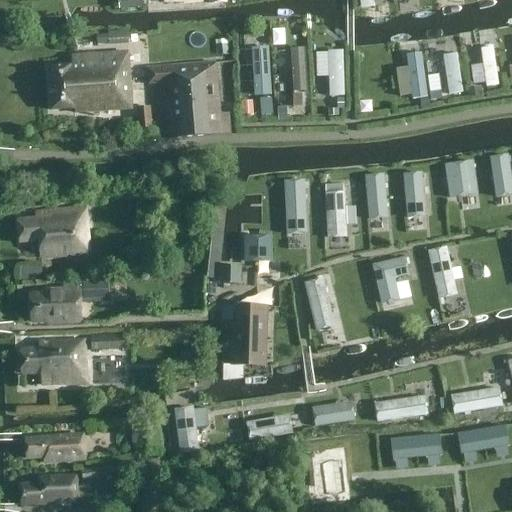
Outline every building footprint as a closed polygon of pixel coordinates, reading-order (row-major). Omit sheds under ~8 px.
[(117,0),(118,9),(132,8),(131,0),(117,0)] [(358,0),(360,8),(373,7),(371,0),(358,0)] [(271,95),(268,47),(250,48),(253,96),(271,95)] [(290,48),(293,91),(307,91),(304,47),(290,48)] [(485,83),(485,88),(498,86),(493,47),(480,48),(482,63),(470,65),(473,85),(485,83)] [(343,50),(327,51),(327,53),(316,53),(316,77),(328,76),(329,97),(344,96),(343,50)] [(428,97),(422,53),(406,55),(408,67),(395,69),(399,97),(411,95),(411,100),(428,97)] [(456,53),(442,55),(448,96),(462,93),(456,53)] [(130,110),(126,54),(71,58),(72,67),(47,68),(50,111),(75,110),(75,114),(130,110)] [(163,84),(165,104),(218,100),(215,64),(146,70),(147,86),(163,84)] [(427,76),(431,101),(442,99),(438,74),(427,76)] [(387,75),(362,77),(364,105),(389,104),(387,75)] [(481,95),(480,86),(467,89),(468,98),(481,95)] [(302,106),(301,94),(292,94),(293,106),(302,106)] [(271,98),(259,98),(260,115),(272,114),(271,98)] [(428,98),(420,99),(421,107),(429,106),(428,98)] [(221,136),(218,100),(165,104),(167,140),(187,138),(221,136)] [(253,116),(252,101),(241,101),(242,116),(253,116)] [(287,120),(286,106),(276,107),(277,121),(287,120)] [(136,109),(138,130),(151,129),(149,108),(136,109)] [(511,197),(511,189),(508,158),(489,160),(495,201),(511,197)] [(477,197),(472,164),(445,168),(449,202),(477,197)] [(383,171),(384,181),(400,179),(399,168),(383,171)] [(424,220),(421,176),(403,177),(407,222),(424,220)] [(387,222),(382,177),(365,179),(369,223),(387,222)] [(287,235),(305,234),(303,182),(285,183),(287,235)] [(270,213),(269,189),(245,190),(246,214),(270,213)] [(325,195),(327,239),(345,238),(342,194),(325,195)] [(89,254),(85,209),(49,213),(35,215),(35,220),(17,222),(19,243),(38,241),(40,259),(52,258),(89,254)] [(244,216),(243,227),(268,228),(268,217),(244,216)] [(389,237),(389,228),(371,227),(371,237),(389,237)] [(245,262),(270,262),(270,236),(245,236),(245,262)] [(105,237),(91,238),(92,251),(106,250),(105,237)] [(455,296),(445,249),(428,253),(438,300),(455,296)] [(408,276),(404,259),(372,266),(381,304),(398,300),(393,279),(408,276)] [(218,267),(217,286),(238,287),(240,268),(218,267)] [(305,285),(316,332),(333,328),(321,281),(305,285)] [(30,326),(69,325),(79,320),(79,304),(110,303),(110,283),(74,284),(74,288),(45,290),(45,294),(29,295),(30,326)] [(232,366),(264,367),(266,308),(233,307),(232,366)] [(117,336),(90,337),(90,352),(118,351),(118,350),(123,350),(123,339),(117,339),(117,336)] [(86,386),(83,342),(38,343),(38,350),(20,351),(20,375),(41,374),(41,386),(86,386)] [(450,398),(453,415),(501,407),(498,390),(450,398)] [(426,416),(424,399),(374,406),(377,423),(426,416)] [(355,426),(351,406),(311,412),(314,431),(355,426)] [(174,411),(180,455),(197,453),(192,409),(174,411)] [(296,438),(290,418),(245,427),(247,446),(296,438)] [(161,453),(158,427),(130,431),(134,457),(161,453)] [(504,428),(455,436),(458,456),(507,449),(504,428)] [(84,461),(83,436),(24,440),(26,456),(42,455),(43,464),(84,461)] [(439,436),(388,441),(390,461),(441,457),(439,436)] [(348,478),(349,453),(335,453),(334,478),(348,478)] [(161,511),(161,509),(179,508),(177,481),(159,481),(159,467),(167,466),(167,460),(139,462),(140,475),(138,475),(139,482),(140,511),(161,511)] [(82,483),(110,479),(122,477),(121,466),(81,472),(82,483)] [(76,504),(76,477),(38,478),(38,485),(20,486),(20,506),(76,504)]
